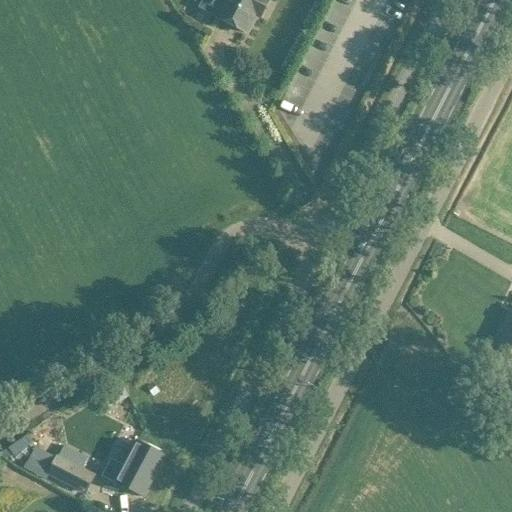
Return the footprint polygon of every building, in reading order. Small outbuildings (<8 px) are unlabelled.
[(225,0),(216,17),(247,34),(256,16),(261,18),(270,0),(225,0)] [(511,315),(508,324),(511,326),(499,349),(511,355),(511,315)] [(109,409),(129,396),(120,381),(99,395),(109,409)] [(112,462),(104,477),(144,498),(166,457),(138,442),(124,468),(112,462)] [(49,475),(85,493),(94,476),(58,457),(49,475)]
